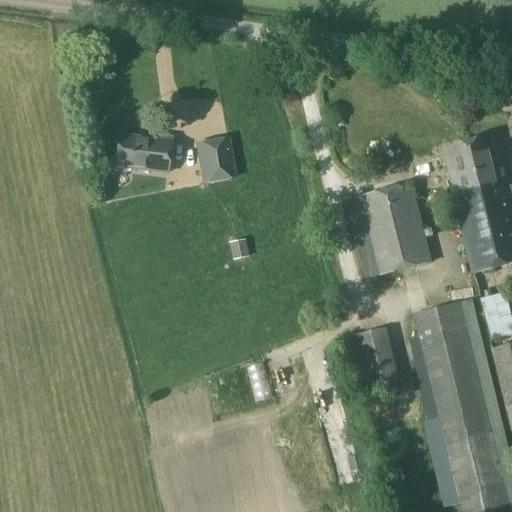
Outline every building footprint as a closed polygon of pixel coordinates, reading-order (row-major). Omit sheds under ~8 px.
[(118,136),(114,168),(166,175),(170,139),(156,137),(156,141),(118,136)] [(511,193),(497,137),(443,151),(474,274),(511,265),(511,193)] [(233,179),(226,140),(196,145),(203,184),(233,179)] [(432,262),(413,185),(346,202),(366,279),(432,262)] [(229,244),(232,261),(247,258),(244,240),(229,244)] [(414,315),(446,447),(462,511),(497,511),(511,509),(461,303),(414,315)] [(350,338),(364,397),(395,390),(381,331),(350,338)] [(511,344),(491,349),(511,431),(511,344)] [(170,422),(248,403),(244,383),(210,391),(207,380),(163,391),(170,422)] [(328,381),(309,386),(318,422),(337,418),(328,381)]
